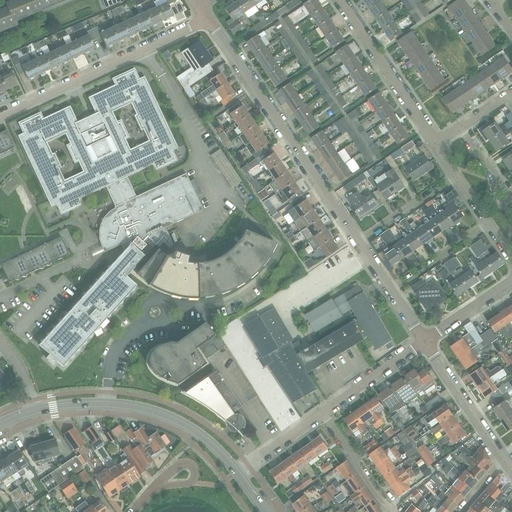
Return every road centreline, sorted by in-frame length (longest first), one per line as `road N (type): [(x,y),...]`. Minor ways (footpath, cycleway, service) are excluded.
road 1 (unknown): [(356,241),(229,324),(289,437)]
road 2 (tertiary): [(356,241),(206,18)]
road 3 (residential): [(0,116),(206,18)]
road 4 (residential): [(435,144),(338,0)]
road 5 (secondary): [(237,472),(168,417),(106,405)]
road 6 (tertiary): [(504,460),(422,342)]
road 7 (residential): [(323,414),(422,342)]
road 8 (residential): [(356,241),(457,178)]
road 9 (residential): [(392,511),(323,414)]
